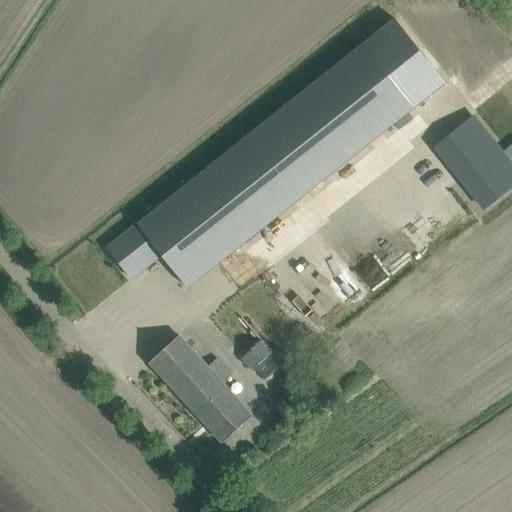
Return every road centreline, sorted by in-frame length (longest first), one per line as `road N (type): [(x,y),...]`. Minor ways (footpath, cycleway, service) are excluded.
road 1 (unclassified): [(230,511),(59,323),(0,245)]
road 2 (unknown): [(105,373),(295,218)]
